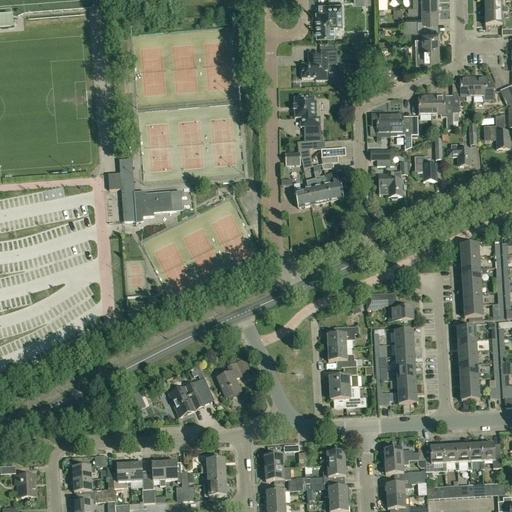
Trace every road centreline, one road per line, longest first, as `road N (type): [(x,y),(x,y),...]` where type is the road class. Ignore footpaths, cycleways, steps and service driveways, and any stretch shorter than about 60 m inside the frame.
road 1 (tertiary): [(0,433),(241,313)]
road 2 (residential): [(286,268),(511,169)]
road 3 (residential): [(56,511),(60,449),(243,436)]
road 4 (tertiary): [(295,289),(511,194)]
road 5 (residential): [(286,268),(276,246),(271,36)]
road 6 (residential): [(359,171),(358,111),(455,63),(459,46)]
road 7 (residential): [(444,423),(437,284)]
